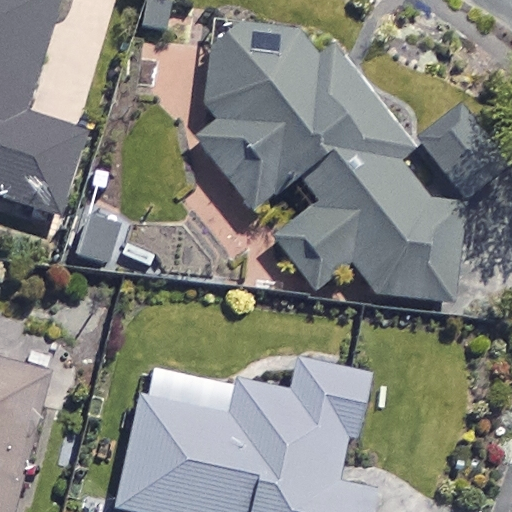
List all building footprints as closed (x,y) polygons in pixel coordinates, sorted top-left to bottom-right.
[(47,0),(0,0),(0,203),(51,219),(76,137),(12,117),(47,0)] [(447,307),(453,247),(379,154),(398,139),(310,28),(208,26),(204,112),(212,122),(179,149),(302,304),(344,271),(374,309),(447,307)] [(453,111),(403,149),(453,215),(504,177),(453,111)] [(70,329),(0,309),(0,511),(5,511),(44,371),(58,375),(70,329)] [(357,378),(284,362),(274,405),(138,374),(107,510),(116,511),(356,511),(362,488),(333,482),(357,378)]
